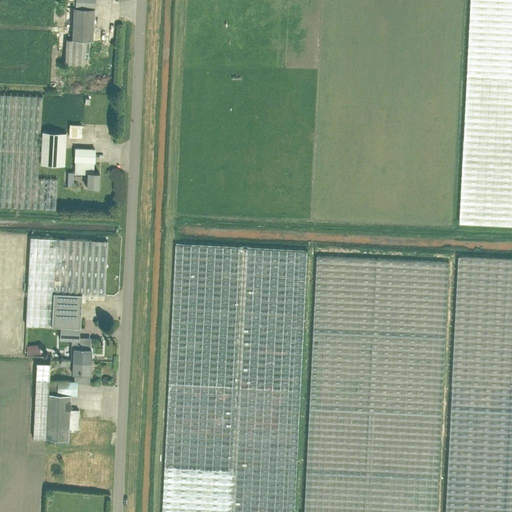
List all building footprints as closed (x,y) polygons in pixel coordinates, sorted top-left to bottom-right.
[(53,0),(50,86),(63,86),(64,62),(66,0),(53,0)] [(94,0),(66,0),(64,62),(84,63),(84,51),(88,51),(89,40),(92,40),(94,0)] [(511,0),(471,0),(469,55),(464,139),(460,223),(511,225),(511,0)] [(39,155),(39,150),(42,96),(0,94),(0,207),(23,209),(55,211),(57,179),(38,178),(39,155)] [(70,124),(69,136),(81,137),(82,125),(70,124)] [(42,131),(41,150),(39,150),(39,155),(41,155),(40,163),(63,165),(64,132),(42,131)] [(94,162),(95,148),(76,148),(75,172),(88,173),(87,188),(99,188),(100,173),(93,172),(94,162)] [(29,237),(26,323),(52,325),(54,292),(82,293),(104,295),(107,241),(56,238),(29,237)] [(173,295),(162,511),(294,511),(297,468),(304,334),(308,250),(243,247),(176,244),(173,295)] [(313,325),(304,511),(436,511),(439,459),(449,261),(387,258),(317,254),(313,325)] [(511,511),(511,258),(459,256),(458,262),(454,358),(448,466),(445,511),(511,511)] [(52,325),(60,325),(79,326),(80,327),(82,293),(54,292),(52,325)] [(90,338),(78,337),(79,326),(60,325),(60,335),(59,339),(73,339),(73,360),(70,360),(90,361),(91,348),(90,348),(90,338)] [(39,352),(39,343),(26,344),(26,353),(39,352)] [(90,361),(70,360),(60,360),(60,365),(72,365),(72,373),(76,373),(76,381),(77,381),(85,382),(89,378),(89,373),(89,374),(90,361)] [(34,437),(46,437),(48,380),(49,363),(36,363),(34,437)] [(69,438),(69,428),(78,429),(78,409),(70,409),(71,395),(76,395),(77,381),(76,381),(57,380),(48,380),(46,437),(55,438),(54,441),(68,441),(69,438)]
